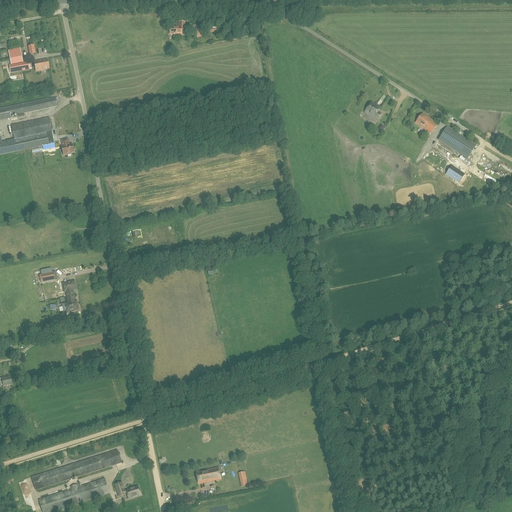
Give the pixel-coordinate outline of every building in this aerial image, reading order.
[(169,27),(170,34),(185,34),(185,22),(178,22),(178,27),(169,27)] [(20,49),(8,51),(11,65),(23,62),(20,49)] [(49,69),(48,59),(34,62),(36,71),(49,69)] [(29,61),(23,62),(11,65),(9,65),(10,73),(30,69),(29,61)] [(56,98),(8,108),(10,116),(57,106),(56,98)] [(378,119),(381,114),(378,112),(380,108),(376,105),(375,105),(371,103),(366,110),(378,119)] [(8,108),(0,109),(0,120),(11,118),(10,116),(8,108)] [(431,133),(438,125),(423,113),(415,123),(425,130),(426,130),(431,133)] [(49,117),(11,125),(14,140),(47,133),(53,132),(49,117)] [(453,150),(462,137),(447,127),(438,140),(453,150)] [(48,140),(47,133),(14,140),(17,152),(44,146),(48,145),(49,145),(48,140)] [(71,154),(71,153),(74,152),(74,151),(75,149),(74,147),(73,146),(73,145),(70,145),(68,139),(62,140),(63,147),(62,147),(64,155),(71,154)] [(14,140),(0,143),(0,155),(17,152),(14,140)] [(449,161),(452,155),(436,144),(433,149),(449,161)] [(430,154),(428,158),(446,169),(448,166),(430,154)] [(465,174),(453,166),(447,174),(459,182),(465,174)] [(54,280),(53,272),(40,275),(41,283),(54,280)] [(64,288),(64,292),(70,291),(71,293),(73,292),(73,290),(76,290),(74,282),(74,281),(64,283),(65,287),(64,288)] [(77,304),(75,304),(73,292),(71,293),(70,291),(64,292),(65,292),(66,292),(68,303),(64,303),(65,304),(62,305),(64,312),(66,312),(70,311),(70,312),(74,312),(74,310),(78,310),(77,304)] [(51,326),(62,324),(60,317),(49,319),(51,326)] [(0,386),(1,386),(0,386),(2,385),(3,386),(11,384),(10,377),(5,378),(5,377),(1,378),(1,379),(0,378),(0,386)] [(118,450),(32,477),(36,490),(122,463),(118,450)] [(198,484),(221,480),(218,467),(195,472),(198,484)] [(41,499),(38,500),(42,511),(51,511),(110,493),(105,478),(79,487),(78,484),(70,487),(71,489),(48,496),(47,494),(40,497),(41,499)] [(124,481),(126,489),(134,487),(132,479),(124,481)] [(141,495),(138,486),(124,491),(122,482),(115,484),(119,496),(127,494),(129,499),(141,495)]
